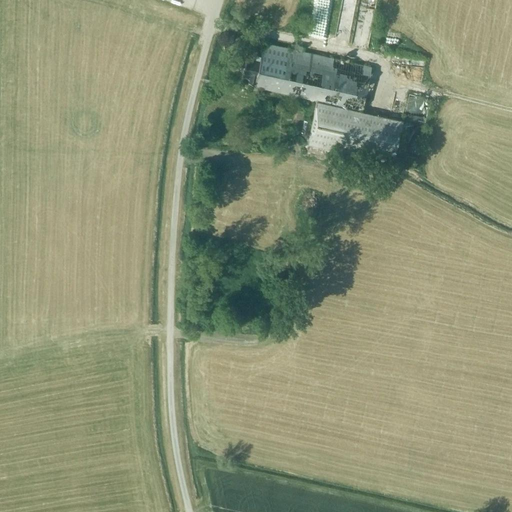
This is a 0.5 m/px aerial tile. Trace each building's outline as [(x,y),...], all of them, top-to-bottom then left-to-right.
[(327,27),(332,0),(317,0),(312,23),(327,27)] [(346,0),(347,11),(361,10),(360,0),(346,0)] [(261,88),(364,110),(373,67),(265,44),(263,53),(248,50),(246,60),(243,61),(242,65),(245,67),(243,75),(250,76),(249,80),(255,81),(254,84),(262,86),(261,88)] [(423,114),(427,98),(411,94),(410,97),(399,94),(393,114),(406,117),(405,119),(427,125),(429,116),(423,114)] [(307,144),(394,163),(404,120),(317,101),(307,144)]
